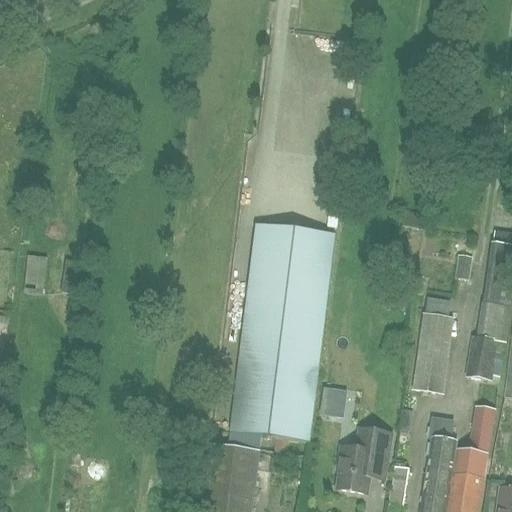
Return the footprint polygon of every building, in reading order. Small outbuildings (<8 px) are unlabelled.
[(425,216),(405,213),(402,228),(422,232),(425,216)] [(311,445),(326,320),(334,237),(255,227),(230,435),(311,445)] [(511,308),(511,299),(511,235),(496,233),(495,241),(494,241),(483,305),(511,308)] [(458,257),(455,281),(469,283),(472,260),(458,257)] [(63,295),(75,296),(84,297),(89,265),(86,265),(69,263),(66,262),(62,294),(63,295)] [(465,380),(492,384),(492,381),(498,383),(506,345),(511,308),(483,305),(481,305),(477,339),(472,339),(465,380)] [(449,320),(425,317),(423,316),(413,391),(443,396),(448,360),(443,359),(449,320)] [(491,446),(496,411),(475,408),(469,443),(470,443),(469,453),(456,451),(452,477),(446,511),(478,511),(488,446),(491,446)] [(452,477),(456,451),(457,444),(450,443),(453,424),(432,420),(429,440),(431,441),(427,472),(440,474),(439,475),(452,477)] [(337,491),(366,496),(369,479),(383,481),(391,436),(359,431),(356,451),(341,449),(338,469),(341,469),(337,491)] [(252,511),(259,456),(231,453),(212,451),(203,511),(252,511)] [(409,471),(405,470),(395,469),(391,491),(405,493),(409,471)] [(446,511),(452,477),(439,475),(440,474),(427,472),(420,511),(446,511)] [(497,511),(511,511),(511,491),(501,490),(497,511)]
